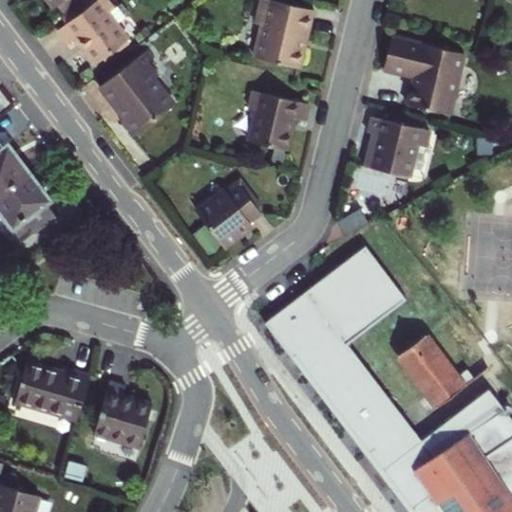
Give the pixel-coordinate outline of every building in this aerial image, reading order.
[(45,0),(53,10),(57,7),(65,0),(45,0)] [(65,0),(57,7),(62,14),(77,2),(75,0),(65,0)] [(62,14),(61,15),(67,23),(59,29),(69,43),(77,37),(97,63),(129,39),(117,23),(130,13),(122,3),(117,6),(113,0),(80,0),(77,2),(62,14)] [(314,10),(273,0),(263,0),(257,24),(264,25),(256,58),(301,69),(305,48),(301,47),(304,35),(308,36),(314,10)] [(416,85),(411,83),(407,104),(450,115),(463,54),(392,36),(384,69),(413,77),(418,78),(416,85)] [(149,48),(143,53),(149,61),(156,56),(149,48)] [(159,74),(149,61),(143,53),(102,84),(118,106),(122,103),(130,112),(125,115),(121,118),(133,136),(174,105),(154,78),(159,74)] [(310,104),(255,91),(251,107),(257,109),(250,141),(289,151),(297,118),(306,121),(310,104)] [(118,106),(125,115),(130,112),(122,103),(118,106)] [(377,147),(371,146),(366,167),(410,178),(418,146),(427,147),(430,131),(373,117),(368,134),(373,135),(379,136),(377,147)] [(379,136),(373,135),(371,146),(377,147),(379,136)] [(0,194),(28,173),(6,145),(2,149),(0,146),(0,194)] [(49,201),(28,173),(0,194),(0,214),(21,242),(53,217),(44,204),(49,201)] [(225,189),(229,193),(241,184),(259,207),(264,204),(242,176),(225,189)] [(225,189),(197,210),(226,248),(253,227),(250,221),(262,211),(259,207),(241,184),(229,193),(225,189)] [(337,222),(345,237),(369,225),(362,210),(337,222)] [(408,299),(367,245),(265,322),(410,511),(511,511),(511,416),(490,388),(423,440),(349,344),(408,299)] [(479,362),(496,350),(467,310),(450,323),(479,362)] [(425,332),(398,352),(438,404),(465,384),(425,332)] [(12,400),(74,419),(87,374),(61,365),(59,373),(23,362),(12,400)] [(106,380),(91,433),(137,446),(149,404),(120,395),(122,385),(106,380)] [(0,511),(30,511),(35,496),(0,486),(0,511)]
